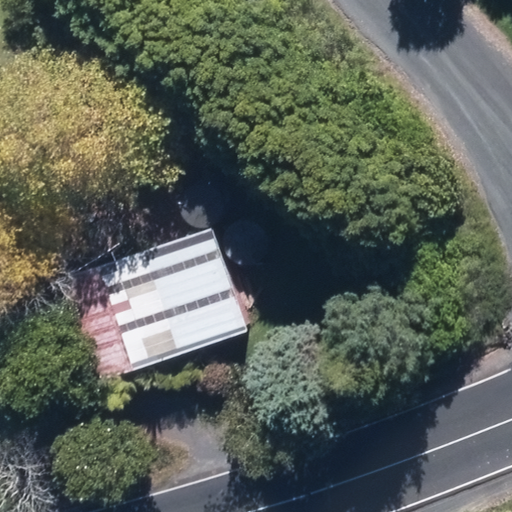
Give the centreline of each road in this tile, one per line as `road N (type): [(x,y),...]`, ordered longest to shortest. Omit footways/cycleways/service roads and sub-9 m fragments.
road 1 (tertiary): [(511,417),(302,511)]
road 2 (unclassified): [(511,137),(397,0)]
